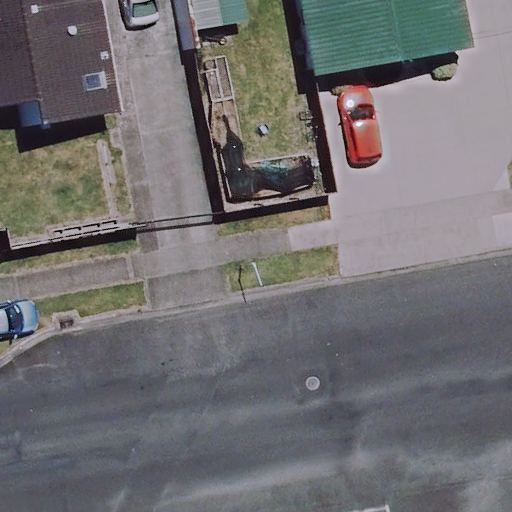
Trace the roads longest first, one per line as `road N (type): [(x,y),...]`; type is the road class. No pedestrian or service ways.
road 1 (residential): [(0,456),(360,391)]
road 2 (residential): [(360,391),(511,365)]
road 3 (residential): [(360,391),(386,511)]
